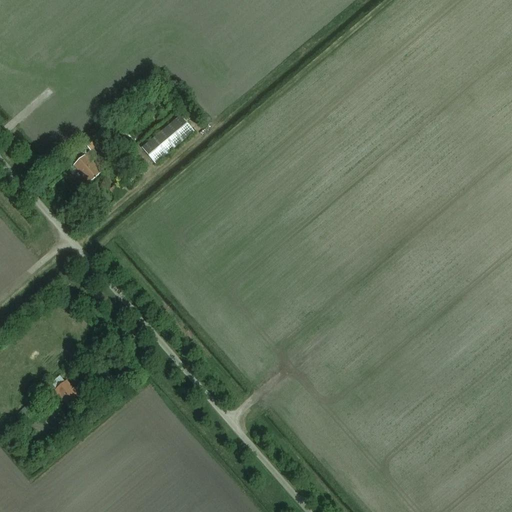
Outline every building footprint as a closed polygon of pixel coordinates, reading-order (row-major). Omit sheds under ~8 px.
[(155,165),(194,132),(180,116),(142,148),(155,165)] [(84,144),(91,152),(93,150),(96,153),(100,150),(97,147),(109,138),(102,130),(84,144)] [(97,157),(91,151),(90,152),(74,167),(89,184),(92,182),(98,177),(102,174),(91,162),(97,157)] [(78,401),(82,397),(77,391),(75,392),(67,382),(55,392),(71,411),(80,403),(78,401)] [(27,404),(17,418),(27,425),(38,411),(27,404)]
